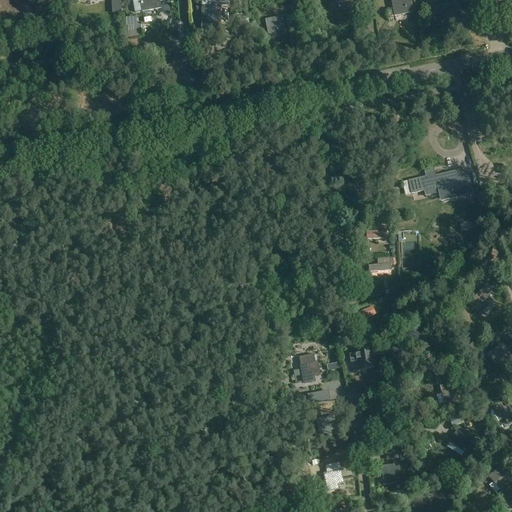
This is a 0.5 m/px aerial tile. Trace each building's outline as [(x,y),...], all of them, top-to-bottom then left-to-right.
[(140,0),(142,7),(142,8),(142,9),(142,12),(155,10),(156,10),(160,9),(161,9),(160,3),(160,0),(140,0)] [(391,0),(395,17),(413,13),(410,0),(391,0)] [(202,7),(202,29),(220,30),(221,7),(202,7)] [(287,34),(284,16),(265,20),(268,34),(280,32),(281,35),(287,34)] [(508,167),(500,169),(501,176),(510,175),(508,167)] [(436,176),(436,175),(435,170),(434,170),(434,169),(430,169),(430,171),(425,173),(426,177),(409,181),(412,194),(429,190),(430,194),(440,192),(441,200),(458,196),(457,193),(465,191),(463,184),(470,183),(467,169),(436,176)] [(478,313),(490,300),(488,298),(491,294),(493,292),(486,286),(481,292),(469,304),(478,313)] [(435,356),(448,352),(442,333),(429,337),(435,356)] [(475,343),(470,347),(474,352),(479,348),(475,343)] [(497,365),(510,355),(502,345),(489,356),(497,365)] [(359,371),(370,369),(369,364),(375,363),(373,351),(356,354),(359,371)] [(339,362),(326,365),(328,371),(340,369),(339,362)] [(304,384),(315,382),(314,377),(320,376),(317,364),(301,367),(304,384)] [(464,370),(460,376),(464,379),(468,373),(464,370)] [(445,404),(455,401),(454,396),(460,395),(457,383),(441,387),(445,404)] [(509,423),(511,420),(511,405),(502,412),(509,423)] [(379,411),(369,413),(371,426),(377,425),(379,434),(390,432),(389,427),(395,426),(392,414),(380,416),(379,411)] [(321,438),(331,436),(330,431),(337,430),(334,418),(318,421),(321,438)] [(465,453),(471,444),(467,441),(470,436),(460,429),(450,443),(465,453)] [(501,490),(510,483),(506,479),(511,475),(503,465),(489,477),(501,490)] [(385,485),(401,483),(399,466),(383,468),(385,485)] [(329,492),(339,490),(338,485),(344,484),(341,472),(325,475),(329,492)]
